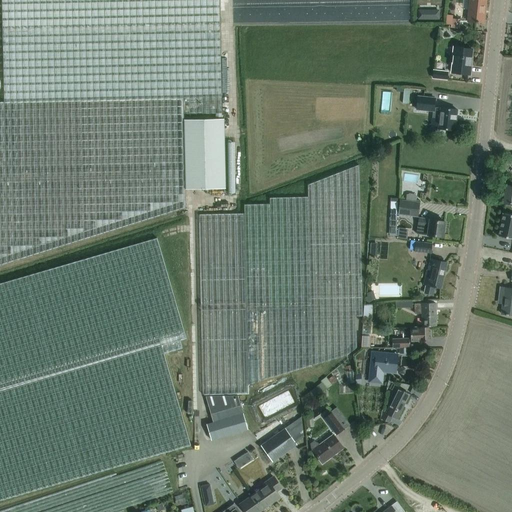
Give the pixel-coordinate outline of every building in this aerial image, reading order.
[(222,113),(220,24),(219,0),(1,0),(2,30),(3,102),(0,102),(0,264),(186,208),(185,189),(226,188),(224,119),(183,120),(183,114),(222,113)] [(469,0),(467,21),(473,22),(483,23),(485,0),(469,0)] [(458,29),(459,24),(459,20),(452,19),(453,16),(446,15),(445,24),(451,25),(451,28),(458,29)] [(472,49),(462,48),(454,47),(451,73),(469,75),(472,49)] [(447,72),(441,71),(433,71),(432,78),(447,79),(447,72)] [(457,109),(447,108),(440,108),(434,107),(435,98),(418,96),(416,109),(433,111),(433,114),(440,114),(438,128),(445,128),(445,129),(455,130),(457,109)] [(199,215),(203,395),(247,393),(247,385),(346,356),(356,348),(356,316),(361,316),(358,165),(308,185),(308,197),(269,198),(270,205),(244,205),(244,213),(199,215)] [(420,197),(421,191),(414,189),(412,195),(420,197)] [(417,216),(419,202),(400,200),(398,214),(417,216)] [(511,215),(503,213),(498,236),(511,238),(511,215)] [(445,222),(419,218),(417,234),(443,237),(445,222)] [(430,253),(431,244),(416,242),(414,252),(430,253)] [(0,511),(0,501),(160,455),(190,447),(163,356),(182,351),(180,344),(186,342),(157,243),(0,288),(0,511)] [(446,263),(437,260),(432,259),(431,265),(433,266),(432,271),(426,270),(426,271),(423,284),(426,285),(424,292),(432,295),(434,288),(436,288),(436,287),(440,288),(446,263)] [(511,272),(511,280),(511,288),(500,287),(499,298),(504,299),(503,304),(502,303),(501,314),(506,314),(506,315),(508,315),(508,314),(511,314),(511,272)] [(436,303),(426,303),(415,303),(414,313),(421,313),(421,326),(426,326),(436,326),(436,303)] [(364,306),(363,316),(371,317),(372,305),(364,306)] [(431,341),(430,327),(410,327),(411,341),(419,340),(419,342),(431,341)] [(377,345),(377,331),(369,331),(368,344),(377,345)] [(409,347),(408,338),(392,339),(392,347),(409,347)] [(370,381),(381,382),(382,370),(385,370),(385,371),(395,372),(397,355),(373,353),(370,381)] [(332,384),(338,381),(334,374),(328,377),(332,384)] [(322,382),(302,397),(307,404),(327,388),(322,382)] [(409,394),(398,389),(386,413),(384,412),(380,418),(389,423),(392,417),(396,419),(402,407),(402,406),(404,403),(409,394)] [(206,396),(213,422),(206,424),(211,440),(247,429),(237,396),(206,396)] [(331,411),(332,413),(324,418),(336,435),(344,429),(350,424),(337,407),(331,411)] [(267,455),(272,461),(272,462),(297,444),(295,443),(303,437),(301,417),(260,445),(267,455)] [(343,448),(337,440),(333,434),(319,445),(318,443),(314,441),(310,443),(311,448),(312,450),(322,463),(343,448)] [(252,495),(262,509),(279,497),(276,492),(281,488),(275,479),(273,477),(263,484),(265,486),(252,495)] [(245,511),(258,511),(262,509),(252,495),(240,504),(245,511)] [(404,511),(397,502),(382,511),(404,511)] [(240,511),(234,503),(233,503),(235,505),(230,508),(232,511),(231,511),(240,511)]
